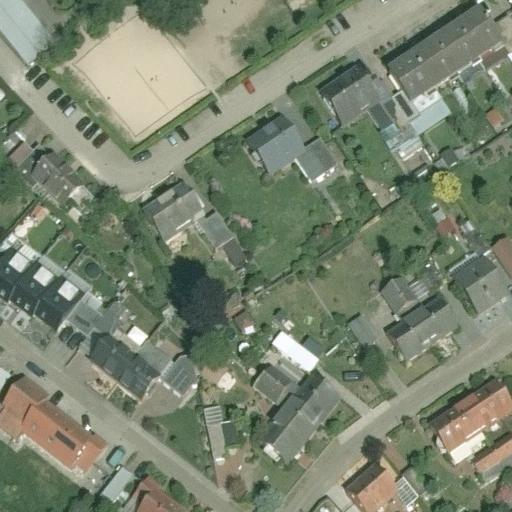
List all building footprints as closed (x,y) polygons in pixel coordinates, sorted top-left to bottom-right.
[(17,0),(0,0),(0,33),(29,67),(57,47),(17,0)] [(414,107),(502,46),(490,30),(477,10),(389,70),(404,92),(414,107)] [(511,53),(511,19),(510,16),(490,30),(502,46),(509,56),(511,53)] [(343,129),(381,103),(368,85),(356,68),(319,93),(343,129)] [(383,107),(392,100),(378,79),(368,85),(381,103),(383,107)] [(414,107),(404,92),(392,100),(409,124),(421,116),(414,107)] [(507,124),(497,111),(485,119),(495,133),(507,124)] [(297,160),(307,153),(282,118),(247,142),(272,178),(297,160)] [(307,153),(297,160),(314,184),(339,167),(323,143),(307,153)] [(452,168),(459,162),(451,151),(443,156),(452,168)] [(32,178),(63,212),(89,188),(58,155),(32,178)] [(383,178),(367,188),(382,212),(397,202),(383,178)] [(183,184),(142,212),(166,246),(197,224),(206,218),(183,184)] [(206,218),(197,224),(216,251),(234,239),(215,212),(206,218)] [(437,228),(444,239),(456,230),(448,219),(437,228)] [(480,258),(493,249),(479,229),(466,239),(480,258)] [(511,275),(511,247),(506,239),(493,249),(511,275)] [(10,303),(24,286),(20,283),(30,269),(18,259),(7,273),(0,268),(0,301),(7,307),(10,303)] [(511,295),(485,259),(454,282),(480,317),(511,295)] [(35,316),(48,300),(44,297),(55,283),(43,274),(32,288),(26,283),(24,286),(10,303),(32,320),(35,316)] [(382,295),(397,316),(418,300),(403,279),(382,295)] [(66,323),(74,313),(69,310),(79,298),(67,288),(57,300),(51,296),(48,300),(35,316),(57,334),(66,323)] [(409,363),(457,328),(436,299),(388,334),(409,363)] [(79,351),(90,360),(128,311),(117,302),(102,321),(87,340),(79,351)] [(66,323),(87,340),(102,321),(81,304),(74,313),(66,323)] [(364,350),(378,340),(362,317),(348,327),(364,350)] [(273,346),(311,374),(321,360),(283,332),(273,346)] [(141,405),(161,379),(109,339),(89,364),(141,405)] [(163,383),(184,400),(206,372),(185,355),(163,383)] [(255,392),(276,408),(294,383),(273,368),(255,392)] [(0,392),(11,378),(1,370),(0,372),(0,392)] [(260,446),(289,467),(340,399),(310,377),(260,446)] [(0,413),(0,427),(17,441),(22,435),(47,403),(52,397),(28,378),(4,409),(0,413)] [(450,459),(511,416),(511,406),(495,382),(429,428),(450,459)] [(74,465),(94,440),(47,403),(22,435),(69,471),(74,465)] [(209,430),(225,426),(221,408),(205,412),(209,430)] [(511,434),(472,462),(482,476),(511,456),(511,434)] [(94,440),(74,465),(86,474),(109,445),(97,436),(94,440)] [(111,509),(136,478),(124,469),(99,499),(111,509)] [(375,469),(346,493),(361,511),(378,511),(398,496),(392,489),(375,469)] [(131,501),(142,511),(159,490),(161,487),(150,478),(131,501)] [(403,479),(392,489),(398,496),(409,509),(421,500),(403,479)] [(141,511),(181,511),(183,510),(159,490),(142,511),(141,511)]
